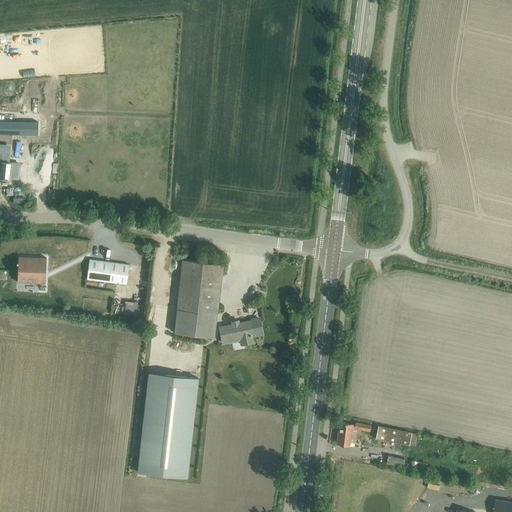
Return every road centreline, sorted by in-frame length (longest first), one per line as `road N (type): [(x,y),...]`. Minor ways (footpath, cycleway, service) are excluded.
road 1 (unclassified): [(395,0),(382,106),(409,211),(399,245),(366,254)]
road 2 (unclassified): [(0,223),(84,218),(278,244)]
road 3 (primary): [(301,511),(333,250)]
road 4 (primary): [(333,250),(364,0)]
